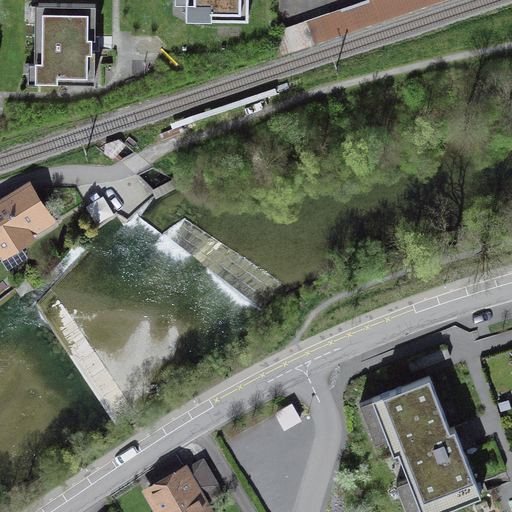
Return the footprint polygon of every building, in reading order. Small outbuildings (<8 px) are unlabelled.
[(186,0),(187,16),(246,17),(246,0),(186,0)] [(361,0),(278,29),(277,55),(441,0),(361,0)] [(90,37),(94,37),(95,4),(37,3),(37,17),(35,17),(34,66),(36,66),(36,80),(94,81),(94,48),(90,48),(90,37)] [(0,251),(48,223),(28,190),(0,206),(0,251)] [(372,397),(393,452),(398,450),(422,511),(433,511),(480,494),(454,426),(449,428),(429,375),(372,397)] [(299,419),(291,404),(276,412),(284,428),(299,419)] [(181,470),(150,488),(164,511),(205,511),(196,496),(205,491),(209,499),(221,492),(204,462),(192,469),(193,473),(185,477),(181,470)]
